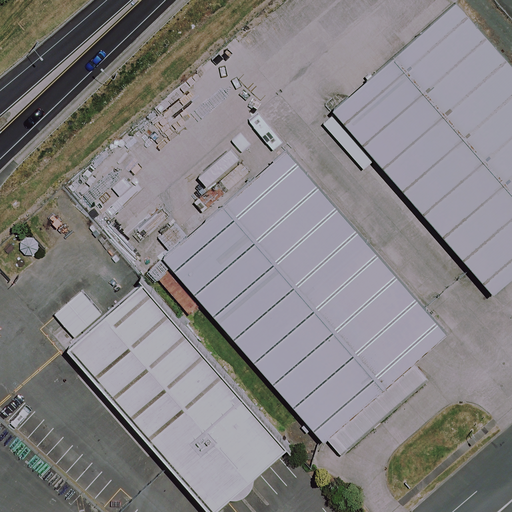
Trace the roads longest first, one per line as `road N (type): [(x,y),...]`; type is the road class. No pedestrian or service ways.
road 1 (primary): [(149,0),(0,147)]
road 2 (primary): [(0,100),(124,0)]
